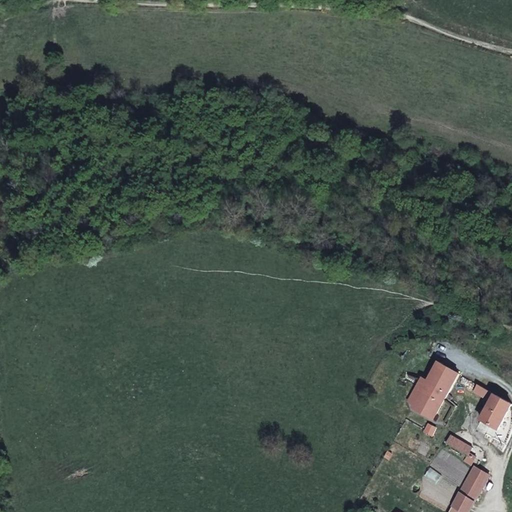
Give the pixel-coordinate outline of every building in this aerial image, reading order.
[(459,386),(475,395),(483,383),(444,360),(410,419),(441,436),(445,427),(437,423),(459,386)] [(483,383),(475,395),(476,396),(479,392),(487,396),(492,388),(483,383)] [(511,399),(502,394),(487,419),(495,425),(488,436),(496,441),(511,414),(511,399)] [(456,434),(451,442),(485,461),(491,452),(456,434)] [(493,473),(482,467),(459,506),(469,511),(472,511),(492,479),(493,476),(493,473)]
